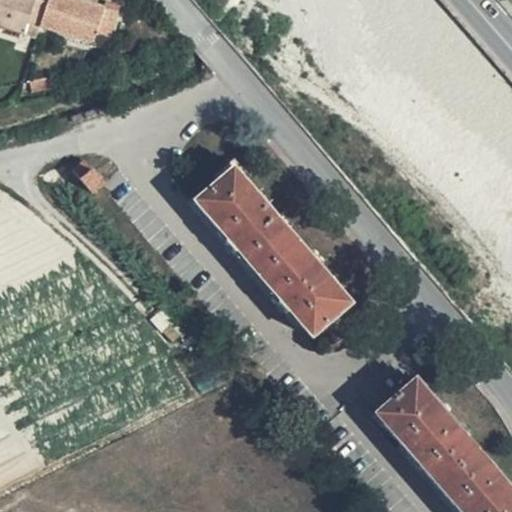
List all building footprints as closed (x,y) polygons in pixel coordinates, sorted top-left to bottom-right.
[(115,11),(81,0),(0,0),(0,23),(35,34),(39,24),(104,45),(115,11)] [(55,86),(53,75),(28,80),(31,90),(55,86)] [(103,184),(83,161),(73,171),(92,194),(103,184)] [(346,305),(232,171),(196,202),(311,336),(346,305)] [(511,511),(511,498),(412,383),(375,415),(459,511),(511,511)]
